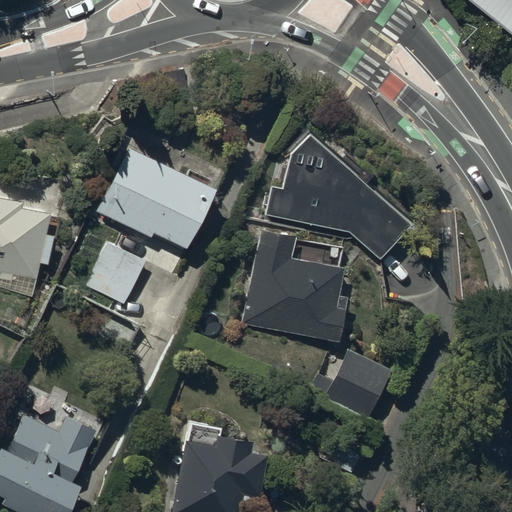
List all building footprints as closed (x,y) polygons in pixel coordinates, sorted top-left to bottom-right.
[(511,0),(469,0),(511,35),(511,0)] [(412,225),(308,131),(290,151),(283,186),(272,184),(267,212),(349,228),(382,258),(412,225)] [(187,170),(183,179),(126,151),(95,215),(149,240),(151,237),(185,253),(213,196),(205,193),(210,181),(187,170)] [(21,203),(0,198),(0,268),(0,269),(0,274),(11,277),(12,272),(35,276),(48,215),(19,209),(21,203)] [(290,242),(256,235),(239,325),(334,343),(340,314),(331,312),(338,274),(286,264),(290,242)] [(145,263),(105,244),(85,287),(124,306),(145,263)] [(389,373),(344,352),(322,398),(368,419),(389,373)] [(0,453),(0,500),(5,503),(2,508),(9,511),(72,511),(81,495),(73,491),(74,489),(70,487),(97,436),(89,432),(91,429),(68,418),(67,420),(65,419),(57,434),(24,417),(4,456),(0,453)] [(249,450),(216,442),(214,452),(184,445),(168,511),(237,511),(241,499),(255,502),(264,461),(248,458),(249,450)]
